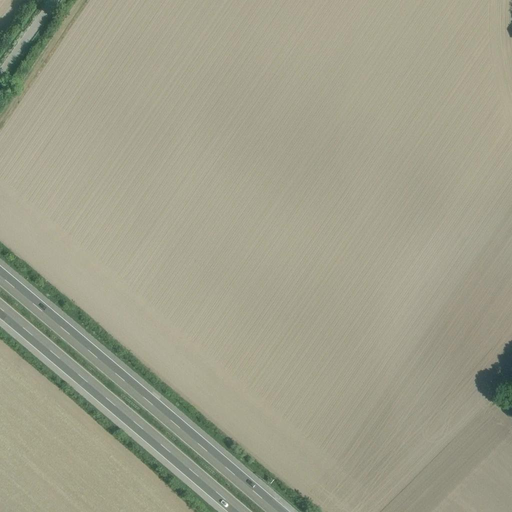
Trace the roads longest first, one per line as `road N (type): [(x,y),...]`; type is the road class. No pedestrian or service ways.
road 1 (motorway): [(285,511),(0,271)]
road 2 (motorway): [(0,305),(243,511)]
